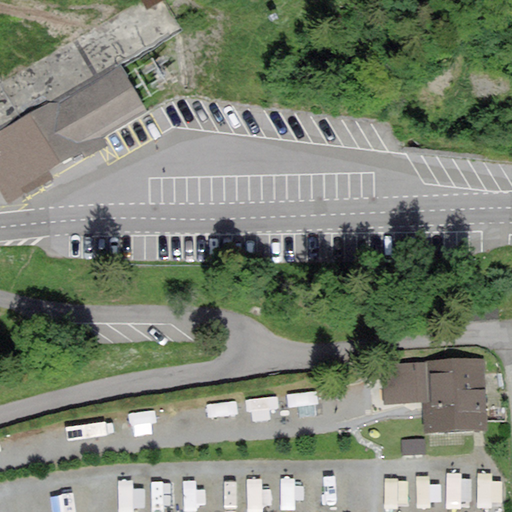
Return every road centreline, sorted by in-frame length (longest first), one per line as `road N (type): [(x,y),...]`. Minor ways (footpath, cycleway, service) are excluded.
road 1 (unclassified): [(0,231),(511,207)]
road 2 (unclassified): [(0,296),(225,319),(274,362)]
road 3 (unclassified): [(274,362),(0,417)]
road 4 (residential): [(274,362),(505,337)]
